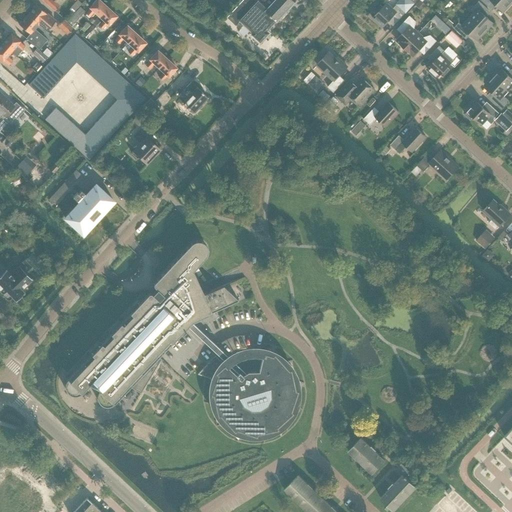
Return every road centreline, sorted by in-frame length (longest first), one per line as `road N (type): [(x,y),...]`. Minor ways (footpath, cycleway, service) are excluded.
road 1 (unclassified): [(2,382),(51,314),(257,91)]
road 2 (residential): [(305,449),(320,381),(294,338),(244,327),(218,335),(188,360)]
road 3 (tertiary): [(143,511),(2,382)]
road 4 (residential): [(257,91),(136,0)]
road 5 (residential): [(435,110),(333,13)]
road 6 (residential): [(499,511),(462,471),(511,411)]
